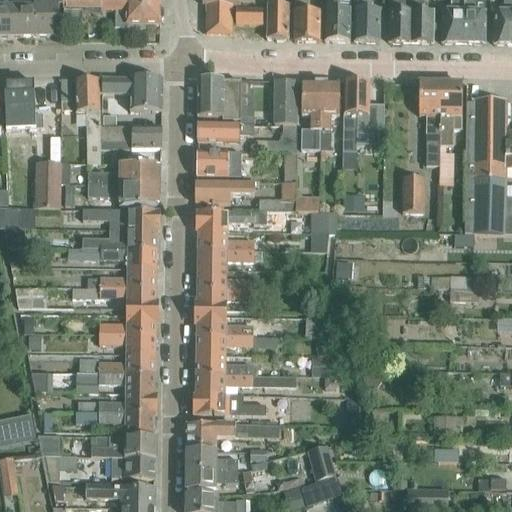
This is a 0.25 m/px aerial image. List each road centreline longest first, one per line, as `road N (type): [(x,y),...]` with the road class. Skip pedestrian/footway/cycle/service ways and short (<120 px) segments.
road 1 (residential): [(183,64),(169,511)]
road 2 (residential): [(511,71),(183,64)]
road 3 (residential): [(0,66),(183,64)]
